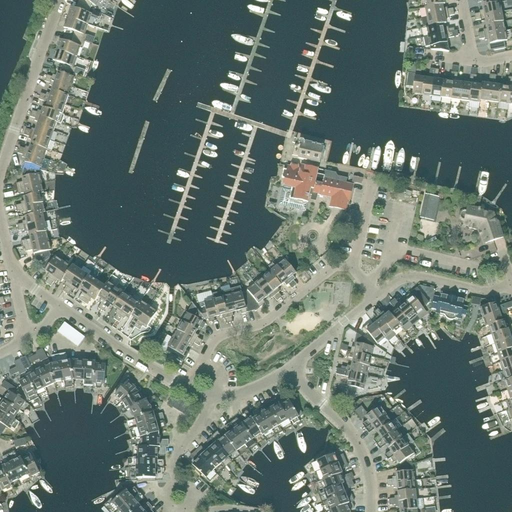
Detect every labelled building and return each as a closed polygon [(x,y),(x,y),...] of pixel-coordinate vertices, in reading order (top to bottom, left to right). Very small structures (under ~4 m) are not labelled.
[(95,6),(99,0),(79,0),(78,3),(90,9),(92,4),(95,6)] [(88,13),(90,9),(78,3),(75,9),(71,7),(67,18),(88,25),(92,14),(88,13)] [(475,18),(501,13),(499,3),(483,6),(483,10),(479,11),(480,13),(474,15),(475,18)] [(447,8),(443,9),(442,5),(428,8),(428,7),(425,8),(427,18),(454,12),(453,9),(447,10),(447,8)] [(449,16),(454,16),(454,12),(427,18),(429,27),(443,24),(446,24),(445,20),(449,19),(449,16)] [(486,25),(503,22),(501,13),(475,18),(476,21),(481,20),(482,22),(486,21),(486,25)] [(85,34),(88,25),(67,18),(64,28),(74,32),(72,37),(85,42),(87,35),(85,34)] [(479,37),(505,31),(503,22),(486,25),(487,29),(483,30),(484,32),(478,33),(479,37)] [(448,27),(444,28),(443,24),(429,27),(426,27),(428,37),(455,32),(454,28),(449,29),(448,27)] [(449,52),(447,43),(446,39),(450,38),(458,36),(457,31),(455,32),(428,37),(431,50),(449,52)] [(504,42),(507,41),(505,31),(479,37),(479,40),(485,39),(485,41),(489,40),(491,51),(505,49),(504,42)] [(83,48),(85,42),(72,37),(70,43),(60,40),(56,50),(77,57),(80,47),(83,48)] [(74,67),(77,57),(56,50),(53,61),(63,64),(61,70),(74,74),(76,68),(74,67)] [(416,69),(417,63),(410,62),(408,74),(415,75),(412,94),(422,95),(425,78),(421,78),(422,70),(416,69)] [(432,97),(435,70),(432,69),(431,75),(429,75),(429,79),(425,78),(422,95),(432,97)] [(438,76),(439,70),(435,70),(432,97),(441,98),(444,81),(440,80),(440,76),(438,76)] [(75,78),(60,73),(58,72),(57,76),(53,75),(52,77),(47,75),(46,78),(71,87),(75,78)] [(451,99),(454,73),(451,72),(451,78),(448,77),(448,81),(444,81),(441,98),(451,99)] [(457,77),(458,73),(454,73),(451,99),(460,101),(463,82),(459,81),(459,77),(457,77)] [(470,102),(474,75),(470,75),(470,79),(468,79),(467,83),(463,82),(460,101),(470,102)] [(476,81),(477,76),(474,75),(470,102),(480,103),(480,101),(482,86),(481,86),(478,86),(478,81),(476,81)] [(489,102),(493,75),(490,75),(489,80),(487,80),(486,84),(482,83),(481,86),(482,86),(480,101),(489,102)] [(495,81),(496,76),(493,75),(489,102),(499,103),(501,86),(497,85),(498,81),(495,81)] [(508,104),(511,78),(509,77),(508,83),(506,82),(505,87),(501,86),(499,103),(508,104)] [(68,96),(71,87),(46,78),(45,82),(50,83),(49,86),(53,87),(52,91),(68,96)] [(65,105),(68,96),(52,91),(51,94),(47,93),(46,95),(41,94),(40,97),(65,105)] [(62,115),(65,105),(40,97),(39,100),(44,102),(43,104),(47,105),(46,109),(60,113),(60,114),(62,115)] [(46,109),(43,108),(42,112),(38,111),(37,113),(32,111),(31,114),(57,123),(60,114),(60,113),(46,109)] [(53,132),(57,123),(31,114),(30,117),(35,119),(35,121),(38,122),(37,126),(53,132)] [(50,141),(53,132),(37,126),(36,130),(32,129),(31,131),(26,129),(25,132),(50,141)] [(47,150),(50,141),(25,132),(24,135),(29,137),(28,139),(32,141),(31,144),(47,150)] [(305,142),(304,140),(301,140),(299,141),(299,144),(300,145),(301,145),(300,147),(295,146),(292,156),(298,157),(298,158),(320,163),(324,146),(305,142)] [(44,159),(47,150),(31,144),(30,148),(26,147),(25,149),(20,147),(19,150),(44,159)] [(41,168),(44,159),(19,150),(18,153),(23,155),(22,157),(26,159),(25,163),(26,163),(23,170),(39,171),(40,168),(41,168)] [(298,169),(298,165),(292,164),(290,167),(288,166),(287,170),(284,170),(282,178),(285,179),(283,188),(291,190),(289,199),(294,200),(292,205),(306,208),(307,203),(308,203),(310,195),(317,196),(317,194),(332,198),(330,208),(346,211),(348,201),(350,202),(354,185),(346,184),(347,179),(337,176),(336,173),(325,171),(324,176),(317,175),(318,169),(301,166),(300,169),(298,169)] [(17,189),(41,184),(39,174),(22,178),(23,182),(16,184),(17,189)] [(41,194),(43,193),(41,184),(17,189),(18,194),(26,193),(27,197),(41,194)] [(43,203),(41,194),(27,197),(24,197),(25,201),(21,202),(21,204),(16,206),(17,209),(43,203)] [(428,220),(432,204),(429,203),(430,196),(426,195),(420,218),(428,220)] [(42,213),(45,213),(43,203),(17,209),(17,212),(23,211),(23,213),(27,212),(28,216),(42,213)] [(479,208),(479,209),(468,207),(467,211),(465,210),(462,211),(461,213),(460,217),(461,219),(462,220),(464,221),(464,225),(470,226),(469,229),(476,230),(477,228),(480,229),(485,244),(503,238),(498,222),(496,222),(494,214),(480,211),(481,209),(479,208)] [(44,222),(42,213),(28,216),(25,216),(26,221),(22,222),(23,224),(17,225),(18,228),(44,222)] [(30,235),(46,232),(44,222),(18,228),(19,231),(24,230),(25,232),(29,232),(30,235)] [(25,247),(49,241),(46,232),(30,235),(31,239),(23,241),(25,247)] [(49,251),(51,251),(49,241),(25,247),(26,252),(33,250),(34,255),(34,254),(38,264),(51,256),(49,251)] [(55,257),(53,260),(51,256),(38,264),(46,271),(45,271),(49,274),(47,277),(48,278),(45,283),(48,285),(63,262),(55,257)] [(293,276),(296,273),(285,260),(278,266),(292,284),(294,287),(297,285),(294,281),(295,279),(293,276)] [(71,268),(71,267),(63,262),(48,285),(51,287),(54,282),(56,283),(58,280),(62,282),(63,280),(71,268)] [(66,293),(80,271),(72,265),(71,267),(71,268),(63,280),(66,282),(64,286),(66,287),(63,291),(66,293)] [(294,287),(292,284),(278,266),(270,272),(280,284),(281,286),(284,283),(287,286),(288,285),(292,289),(294,287)] [(79,291),(88,276),(80,271),(66,293),(68,295),(71,290),(73,292),(76,288),(79,291)] [(281,286),(280,284),(270,272),(263,278),(268,284),(280,299),(282,297),(279,293),(280,291),(278,288),(281,286)] [(83,302),(96,281),(88,276),(79,291),(82,293),(78,299),(83,302)] [(280,299),(268,284),(263,278),(255,284),(266,298),(269,295),(272,298),(273,297),(277,301),(280,299)] [(104,287),(101,284),(96,281),(83,302),(87,305),(92,299),(95,301),(98,297),(104,287)] [(115,288),(111,284),(107,282),(106,284),(104,287),(98,297),(101,299),(99,302),(101,304),(98,308),(100,310),(115,288)] [(263,300),(266,298),(255,284),(245,292),(245,291),(255,312),(265,303),(263,300)] [(114,307),(123,293),(115,288),(100,310),(103,312),(106,307),(108,309),(110,305),(114,307)] [(423,308),(429,303),(417,288),(406,297),(409,300),(406,303),(417,316),(424,310),(423,308)] [(255,312),(245,291),(232,295),(237,311),(241,310),(242,314),(254,311),(255,312)] [(116,321),(131,298),(123,293),(114,307),(117,310),(115,313),(117,314),(114,319),(116,321)] [(233,312),(237,311),(232,295),(223,297),(230,323),(233,322),(232,317),(234,316),(233,312)] [(447,297),(441,295),(440,298),(434,297),(431,310),(437,311),(436,314),(445,316),(446,318),(448,319),(450,320),(452,320),(454,320),(456,319),(460,320),(461,315),(466,316),(468,308),(463,307),(465,301),(458,300),(458,299),(447,296),(447,297)] [(227,324),(230,323),(223,297),(214,300),(218,316),(222,315),(223,319),(225,319),(227,324)] [(139,304),(131,298),(116,321),(119,323),(122,318),(124,319),(126,316),(130,318),(132,316),(131,316),(139,304)] [(400,302),(398,303),(395,299),(392,301),(409,322),(417,316),(406,303),(403,305),(400,302)] [(214,317),(218,316),(214,300),(199,304),(201,311),(199,312),(204,319),(205,320),(209,319),(210,323),(215,321),(214,317)] [(135,327),(149,307),(141,301),(139,304),(131,316),(132,316),(135,318),(130,324),(135,327)] [(401,328),(409,322),(392,301),(390,303),(393,308),(391,309),(394,312),(391,315),(400,326),(401,328)] [(483,318),(506,310),(511,308),(511,302),(498,307),(496,303),(480,309),(483,318)] [(204,319),(199,312),(193,303),(192,304),(182,322),(197,331),(199,327),(203,329),(206,324),(202,322),(204,319)] [(147,327),(157,312),(149,307),(135,327),(140,330),(144,324),(147,327)] [(383,312),(382,313),(378,309),(375,311),(392,332),(400,326),(391,315),(389,312),(386,315),(383,312)] [(501,318),(508,315),(506,310),(483,318),(486,327),(488,326),(502,321),(501,318)] [(385,338),(392,332),(375,311),(373,313),(376,318),(375,319),(377,322),(374,325),(385,338)] [(510,323),(506,324),(505,320),(502,321),(488,326),(491,335),(511,328),(511,324),(511,325),(510,323)] [(195,334),(197,331),(182,322),(177,330),(201,344),(202,341),(198,338),(199,336),(195,334)] [(63,336),(70,327),(65,323),(58,332),(63,336)] [(374,325),(371,327),(368,324),(361,330),(365,335),(368,333),(377,344),(385,338),(374,325)] [(68,339),(74,330),(70,327),(63,336),(68,339)] [(510,335),(511,334),(511,328),(491,335),(495,344),(511,339),(510,335)] [(73,343),(75,340),(77,337),(79,334),(74,330),(68,339),(73,343)] [(199,347),(201,344),(177,330),(173,338),(188,347),(190,344),(193,346),(194,344),(199,347)] [(371,357),(373,348),(374,345),(359,335),(356,348),(352,347),(350,352),(371,357)] [(186,351),(188,347),(173,338),(165,351),(184,362),(189,353),(186,351)] [(511,341),(511,339),(495,344),(498,353),(511,348),(511,341)] [(511,348),(498,353),(501,363),(511,358),(511,348)] [(41,362),(46,359),(42,350),(36,353),(41,362)] [(371,357),(350,352),(347,352),(346,357),(353,359),(352,363),(369,367),(371,357)] [(70,361),(67,362),(65,354),(59,355),(64,382),(74,380),(70,362),(71,362),(70,361)] [(54,384),(64,382),(59,355),(52,356),(53,364),(50,365),(50,366),(50,365),(54,384)] [(172,365),(175,359),(170,355),(166,362),(172,365)] [(20,360),(25,370),(30,367),(26,357),(20,360)] [(511,358),(501,363),(504,372),(511,368),(511,358)] [(26,372),(25,370),(20,360),(14,363),(20,375),(26,372)] [(84,381),(85,361),(75,361),(74,362),(71,362),(70,362),(74,380),(84,381)] [(95,364),(96,362),(85,361),(84,381),(94,381),(95,364)] [(367,376),(369,367),(352,363),(351,367),(347,366),(347,368),(341,367),(341,370),(367,376)] [(106,365),(95,364),(94,381),(93,384),(104,384),(106,365)] [(45,388),(54,384),(50,365),(50,366),(46,367),(46,366),(36,371),(45,388)] [(364,390),(365,386),(367,376),(341,370),(337,369),(336,375),(349,377),(347,386),(364,390)] [(36,393),(45,388),(36,371),(27,376),(28,378),(36,393)] [(36,393),(28,378),(19,382),(27,400),(37,395),(36,393)] [(135,390),(136,389),(128,381),(115,395),(122,402),(138,393),(138,392),(135,390)] [(9,392),(13,387),(5,382),(4,382),(2,386),(1,387),(9,392)] [(13,394),(16,389),(13,387),(9,392),(4,400),(20,411),(26,402),(13,394)] [(144,401),(139,392),(138,392),(138,393),(122,402),(128,411),(130,410),(144,401)] [(176,403),(178,398),(173,395),(170,399),(176,403)] [(178,410),(183,401),(178,398),(176,403),(173,407),(178,410)] [(289,401),(286,403),(283,398),(278,402),(289,420),(289,421),(290,423),(299,417),(289,401)] [(151,409),(152,409),(146,399),(144,401),(130,410),(135,418),(153,413),(151,409)] [(278,402),(276,399),(270,403),(273,408),(270,409),(280,426),(289,421),(289,420),(278,402)] [(14,420),(14,419),(20,411),(4,400),(0,405),(0,410),(14,420)] [(183,414),(189,404),(183,401),(178,410),(183,414)] [(188,417),(194,407),(189,404),(183,414),(188,417)] [(270,409),(267,411),(265,407),(259,410),(271,431),(280,426),(270,409)] [(366,429),(386,415),(380,407),(366,417),(368,420),(362,425),(366,429)] [(14,419),(14,420),(0,410),(0,422),(6,427),(10,430),(16,421),(14,419)] [(262,436),(271,431),(259,410),(253,414),(256,418),(253,420),(261,434),(262,436)] [(253,420),(247,412),(241,416),(245,422),(242,424),(253,440),(261,434),(253,420)] [(162,414),(154,416),(153,413),(135,418),(138,428),(164,420),(162,414)] [(377,433),(391,423),(386,415),(366,429),(369,434),(375,429),(377,433)] [(166,427),(165,426),(164,420),(138,428),(141,438),(159,433),(158,429),(166,427)] [(242,424),(239,426),(235,421),(230,425),(245,446),(253,440),(242,424)] [(377,445),(397,430),(391,423),(377,433),(380,436),(373,440),(377,445)] [(237,452),(245,446),(230,425),(224,429),(228,434),(226,436),(237,452)] [(388,448),(402,438),(397,430),(377,445),(380,449),(386,445),(388,448)] [(226,436),(222,439),(218,432),(212,438),(229,458),(237,452),(226,436)] [(159,437),(159,433),(141,438),(141,448),(165,447),(165,448),(168,448),(168,440),(160,441),(160,437),(159,437)] [(221,464),(229,458),(212,438),(207,442),(211,448),(208,450),(221,464)] [(388,460),(391,459),(408,446),(402,438),(388,448),(391,452),(385,456),(388,460)] [(15,448),(26,446),(25,439),(14,441),(15,448)] [(412,460),(416,457),(408,446),(391,459),(394,463),(397,461),(400,464),(400,468),(406,467),(406,465),(412,465),(412,460)] [(166,454),(165,448),(165,447),(141,448),(138,448),(139,458),(155,458),(158,458),(158,454),(166,454)] [(208,450),(206,452),(201,447),(196,452),(213,471),(221,464),(208,450)] [(21,458),(18,460),(14,452),(8,455),(20,480),(29,476),(29,475),(22,460),(21,458)] [(206,479),(213,471),(196,452),(191,456),(196,461),(192,465),(206,479)] [(343,455),(336,458),(334,454),(317,462),(321,471),(346,461),(343,455)] [(11,484),(20,480),(8,455),(2,458),(5,466),(2,467),(3,469),(11,484)] [(30,478),(40,473),(31,456),(22,460),(29,475),(29,476),(30,478)] [(155,461),(155,458),(139,458),(136,458),(136,468),(163,468),(163,461),(155,461)] [(348,467),(348,466),(346,461),(321,471),(324,480),(324,481),(340,474),(340,475),(342,474),(341,470),(348,467)] [(413,471),(412,465),(406,465),(406,467),(400,468),(401,472),(396,473),(396,477),(392,477),(393,480),(387,480),(387,484),(414,481),(413,471)] [(164,475),(164,473),(163,468),(136,468),(137,479),(156,478),(156,475),(164,475)] [(11,484),(3,469),(0,470),(0,485),(3,491),(12,486),(11,484)] [(344,484),(340,475),(340,474),(324,481),(324,480),(322,481),(326,491),(341,485),(344,484)] [(398,492),(415,490),(414,481),(387,484),(388,487),(393,486),(393,488),(398,488),(398,492)] [(345,494),(341,485),(326,491),(323,492),(327,501),(345,494)] [(112,502),(112,503),(118,511),(139,493),(134,488),(129,493),(126,491),(125,492),(124,491),(121,494),(121,495),(115,500),(112,502)] [(389,503),(416,500),(415,490),(398,492),(398,496),(394,496),(395,499),(389,499),(389,503)] [(143,498),(139,493),(118,511),(119,511),(132,511),(140,506),(137,504),(143,498)] [(351,495),(346,497),(345,494),(327,501),(331,510),(331,511),(351,502),(352,503),(354,502),(351,495)] [(400,511),(417,509),(416,500),(389,503),(390,506),(395,505),(396,508),(400,507),(400,511)] [(354,509),(352,503),(351,502),(331,511),(331,510),(329,511),(349,511),(354,509)] [(153,509),(149,504),(148,503),(142,509),(140,506),(132,511),(148,511),(150,510),(151,510),(153,509)]
